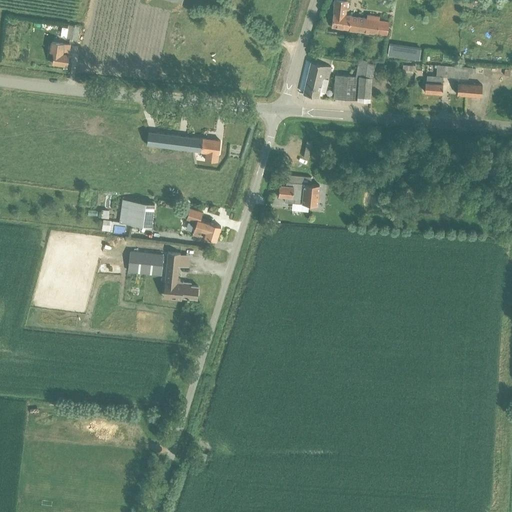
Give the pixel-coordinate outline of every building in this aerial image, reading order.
[(132,39),(138,0),(111,0),(106,35),(132,39)] [(334,1),(330,27),(383,35),(386,35),(388,21),(385,21),(378,20),(378,17),(366,15),(366,18),(345,15),(346,3),(334,1)] [(79,25),(68,24),(66,37),(78,39),(79,25)] [(51,41),(49,51),(53,52),(52,62),(66,64),(70,43),(51,41)] [(30,54),(42,56),(43,49),(31,47),(30,54)] [(355,76),(335,74),(333,98),(370,101),(374,63),(367,62),(367,60),(358,58),(355,76)] [(324,91),(330,66),(311,62),(304,93),(317,96),(319,90),(324,91)] [(436,65),(435,76),(442,76),(467,78),(467,73),(471,74),(471,68),(436,65)] [(441,93),(442,77),(442,76),(435,76),(426,75),(425,83),(424,83),(423,92),(441,93)] [(481,85),(456,83),(455,94),(480,97),(481,85)] [(148,131),(147,144),(184,149),(206,152),(205,160),(216,161),(217,154),(218,154),(220,140),(148,131)] [(286,181),(285,185),(279,185),(278,195),(285,196),(284,201),(292,202),(293,200),(302,201),(302,203),(317,205),(319,184),(310,184),(311,176),(287,174),(286,181)] [(123,197),(120,220),(151,225),(155,202),(123,197)] [(205,237),(216,240),(221,226),(209,222),(200,219),(203,211),(190,207),(187,218),(196,221),(194,227),(195,228),(193,234),(204,238),(205,237)] [(161,275),(163,254),(130,251),(128,271),(161,275)] [(180,299),(180,296),(196,297),(196,295),(197,295),(198,290),(197,289),(197,285),(189,285),(190,282),(182,281),(182,280),(181,281),(178,279),(179,278),(176,276),(178,253),(166,252),(162,298),(180,299)] [(90,283),(122,286),(124,258),(93,255),(90,283)] [(204,460),(206,452),(198,450),(196,458),(204,460)]
